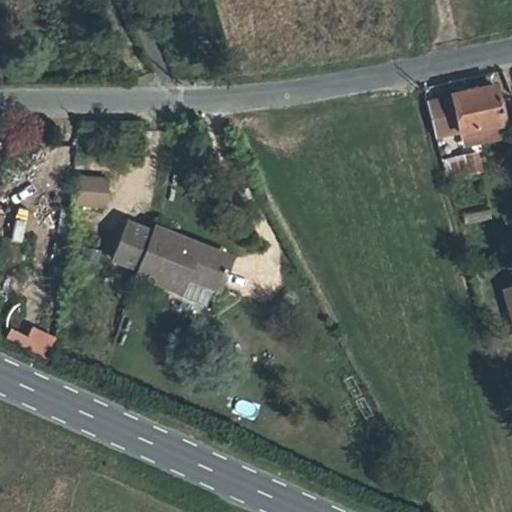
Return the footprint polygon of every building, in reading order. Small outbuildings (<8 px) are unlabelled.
[(455,109),(444,110),(446,119),(457,116),(460,130),(510,117),(502,79),(481,83),(478,71),(466,74),(469,87),(451,91),(452,96),(455,109)] [(442,98),(444,110),(455,109),(452,96),(442,98)] [(482,148),(468,150),(472,170),(487,166),(482,148)] [(104,175),(75,172),(72,202),(101,205),(104,175)] [(111,257),(136,268),(135,272),(165,285),(171,271),(212,288),(215,290),(229,259),(153,229),(152,233),(127,222),(111,257)] [(204,306),(212,288),(171,271),(165,285),(178,290),(176,294),(204,306)] [(49,353),(55,332),(31,325),(29,332),(8,326),(4,339),(49,353)]
